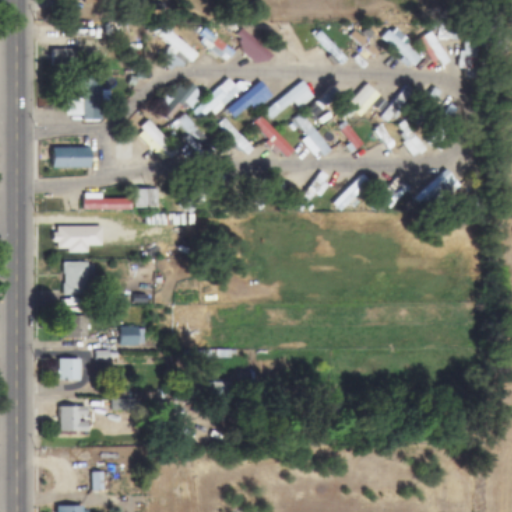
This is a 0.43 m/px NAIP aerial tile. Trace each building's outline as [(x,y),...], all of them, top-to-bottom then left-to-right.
[(119,25),(101,22),(100,31),(117,33),(119,25)] [(168,70),(180,58),(187,63),(194,55),(159,24),(152,32),(168,47),(157,60),(168,70)] [(418,57),(388,29),(379,38),(409,66),(418,57)] [(295,64),(303,55),(277,30),(268,38),(295,64)] [(223,61),(230,50),(201,31),(194,42),(223,61)] [(311,37),(338,64),(343,59),(316,32),(311,37)] [(440,66),(448,59),(424,34),(417,41),(440,66)] [(462,69),(462,78),(470,78),(470,36),(457,36),(457,69),(462,69)] [(82,64),(82,49),(48,49),(48,65),(82,64)] [(63,116),(80,116),(80,121),(97,121),(98,75),(63,75),(63,116)] [(198,120),(207,110),(212,115),(236,91),(224,78),(190,112),(198,120)] [(268,119),(289,101),(296,108),(310,96),(297,81),(261,111),(268,119)] [(375,93),(361,83),(346,107),(360,116),(375,93)] [(247,105),(251,110),(267,97),(256,84),(224,110),(231,118),(247,105)] [(190,110),(198,91),(184,86),(182,90),(173,87),(167,101),(163,100),(159,110),(168,114),(172,104),(190,110)] [(386,123),(413,93),(404,86),(378,115),(386,123)] [(311,116),(320,112),(317,103),(307,107),(311,116)] [(454,110),(446,105),(429,133),(438,138),(454,110)] [(320,156),(327,150),(297,114),(290,120),(304,137),(299,140),(310,153),(314,150),(320,156)] [(200,155),(209,147),(181,115),(172,123),(200,155)] [(282,157),(289,150),(257,117),(250,124),(282,157)] [(250,148),(221,119),(215,125),(244,154),(250,148)] [(172,152),(147,120),(133,131),(159,163),(172,152)] [(392,127),(412,157),(422,150),(402,121),(392,127)] [(335,127),(351,149),(358,144),(342,122),(335,127)] [(396,151),(381,123),(373,127),(388,155),(396,151)] [(86,168),(86,148),(48,148),(48,168),(86,168)] [(329,203),(338,213),(368,183),(358,174),(329,203)] [(365,205),(371,211),(380,203),(383,207),(404,187),(395,177),(365,205)] [(209,192),(199,181),(178,201),(185,209),(191,203),(194,206),(209,192)] [(154,189),(130,189),(130,209),(154,209),(154,189)] [(126,210),(126,199),(97,199),(97,194),(80,194),(80,210),(126,210)] [(52,250),(97,250),(97,226),(52,226),(52,250)] [(59,263),(59,294),(86,294),(86,263),(59,263)] [(83,339),(83,316),(61,316),(61,339),(83,339)] [(116,346),(141,346),(141,327),(116,327),(116,346)] [(76,359),(54,359),(54,381),(76,381),(76,359)] [(248,373),(232,373),(232,387),(248,387),(248,373)] [(206,382),(206,400),(226,400),(226,382),(206,382)] [(83,407),(55,407),(55,433),(83,433),(83,407)]
